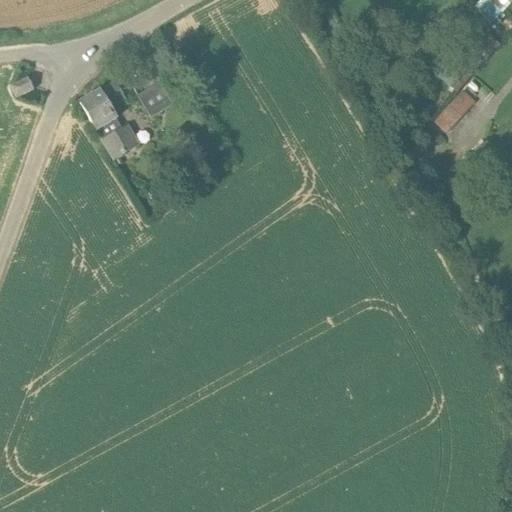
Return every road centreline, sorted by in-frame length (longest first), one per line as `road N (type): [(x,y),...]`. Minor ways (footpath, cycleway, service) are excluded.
road 1 (track): [(309,0),(511,342)]
road 2 (unclassified): [(0,258),(75,56)]
